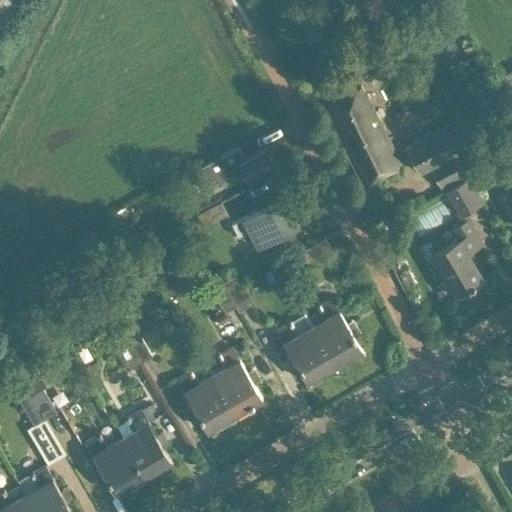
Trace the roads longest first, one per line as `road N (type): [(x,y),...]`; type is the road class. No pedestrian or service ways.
road 1 (residential): [(427,367),(265,49)]
road 2 (residential): [(181,511),(427,367)]
road 3 (secondary): [(272,511),(449,409)]
